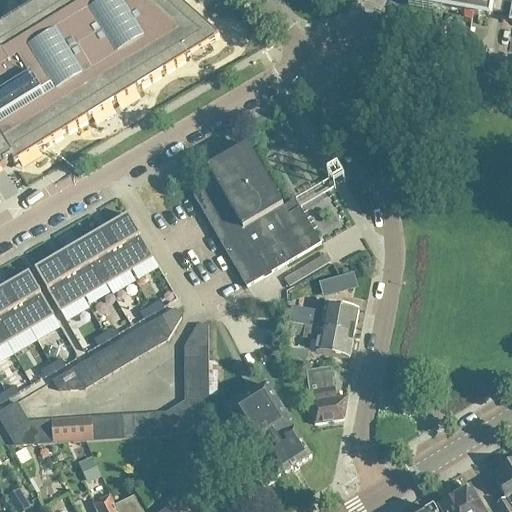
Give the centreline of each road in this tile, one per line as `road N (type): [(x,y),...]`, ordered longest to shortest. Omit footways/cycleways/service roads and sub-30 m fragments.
road 1 (residential): [(382,492),(360,441),(393,237),(378,186),(303,60)]
road 2 (residential): [(0,240),(303,60)]
road 3 (residential): [(511,75),(383,61),(349,38)]
road 4 (tertiary): [(382,492),(511,414)]
